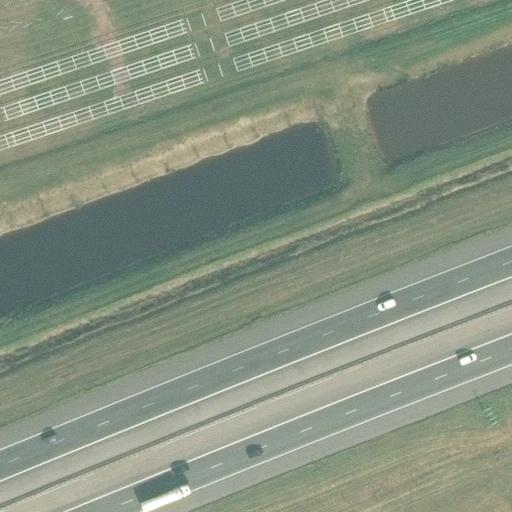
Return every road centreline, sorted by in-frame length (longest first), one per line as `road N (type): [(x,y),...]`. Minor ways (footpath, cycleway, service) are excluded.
road 1 (motorway): [(511,262),(0,464)]
road 2 (motorway): [(103,511),(511,351)]
